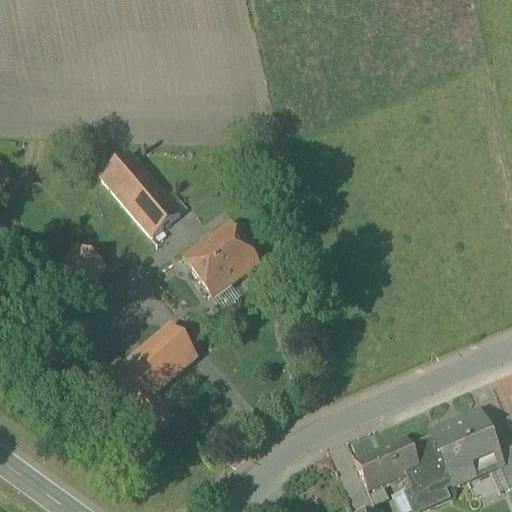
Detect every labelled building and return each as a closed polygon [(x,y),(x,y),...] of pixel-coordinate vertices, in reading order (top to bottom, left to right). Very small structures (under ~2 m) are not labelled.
[(179,220),(127,159),(100,182),(152,243),(179,220)] [(108,280),(33,191),(0,217),(0,233),(68,314),(108,280)] [(228,232),(184,264),(211,302),(256,270),(228,232)] [(168,333),(133,362),(159,394),(193,365),(168,333)] [(133,362),(106,385),(133,416),(153,440),(172,425),(152,400),(159,394),(133,362)] [(477,419),(452,430),(453,431),(433,440),(432,439),(431,439),(433,444),(452,490),(453,490),(471,482),(467,470),(492,459),(493,460),(494,459),(477,419)] [(405,444),(354,466),(367,497),(406,481),(419,475),(410,454),(405,444)] [(419,475),(406,481),(412,494),(405,497),(411,511),(427,511),(446,504),(442,494),(452,490),(433,444),(410,454),(419,475)] [(511,456),(496,463),(494,463),(508,495),(511,493),(511,456)]
